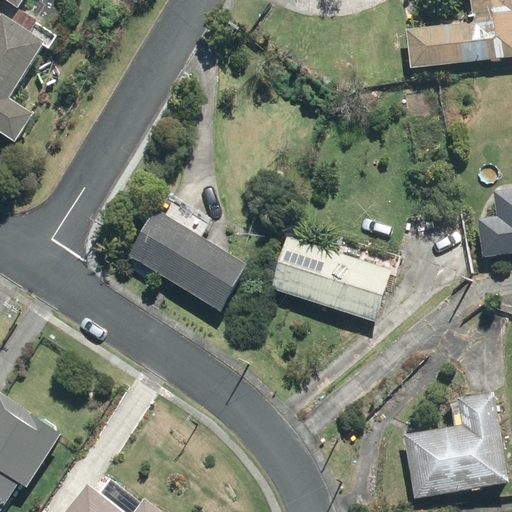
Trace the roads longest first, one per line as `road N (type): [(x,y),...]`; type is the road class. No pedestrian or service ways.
road 1 (residential): [(38,269),(239,409),(272,443),(310,511)]
road 2 (residential): [(38,269),(195,0)]
